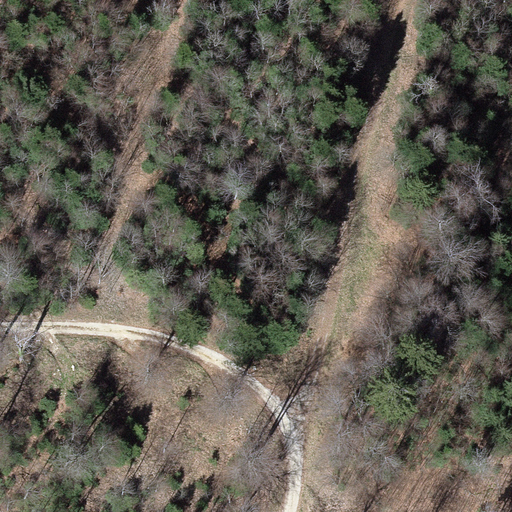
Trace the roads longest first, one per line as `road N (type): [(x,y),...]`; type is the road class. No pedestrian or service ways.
road 1 (track): [(288,436),(315,386),(399,0)]
road 2 (track): [(292,511),(297,480),(288,436),(250,389),(203,358),(104,328),(0,323)]
